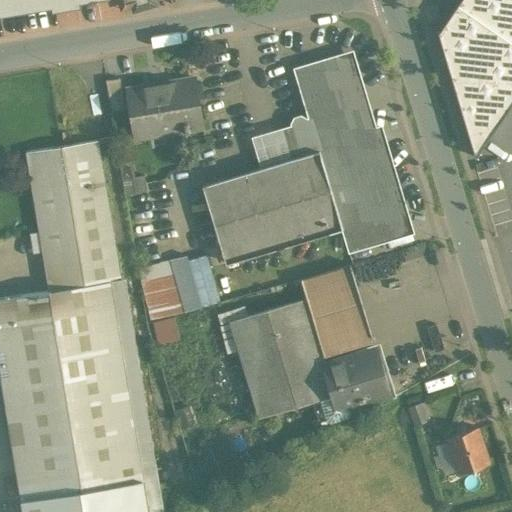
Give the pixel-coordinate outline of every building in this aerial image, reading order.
[(0,0),(0,12),(74,0),(0,0)] [(511,39),(506,36),(473,84),(501,104),(511,88),(511,39)] [(350,56),(296,72),(310,120),(305,121),(305,119),(300,117),(296,118),(294,123),(294,125),(281,129),(290,159),(320,150),(343,228),(342,228),(348,247),(408,228),(379,130),(373,132),(350,56)] [(170,80),(165,85),(146,88),(140,84),(127,86),(135,137),(186,130),(187,134),(190,134),(190,129),(202,127),(195,77),(170,80)] [(118,78),(106,80),(111,111),(124,109),(118,78)] [(94,140),(24,152),(48,289),(110,278),(110,280),(121,278),(94,140)] [(290,159),(203,185),(226,262),(342,228),(343,228),(320,150),(290,159)] [(220,301),(209,249),(139,264),(150,316),(220,301)] [(326,364),(373,350),(349,268),(301,282),(306,297),(326,364)] [(48,289),(0,297),(0,391),(21,511),(146,511),(110,280),(110,278),(48,289)] [(305,297),(230,320),(259,417),(321,398),(334,394),(325,364),(326,364),(306,297),(305,297)] [(177,315),(154,317),(157,341),(180,338),(177,315)] [(326,364),(325,364),(334,394),(338,406),(348,404),(389,391),(376,349),(373,350),(326,364)] [(334,394),(321,398),(327,418),(330,420),(348,415),(350,411),(348,404),(338,406),(334,394)] [(476,426),(462,430),(460,425),(448,429),(449,433),(446,434),(457,470),(487,461),(476,426)]
